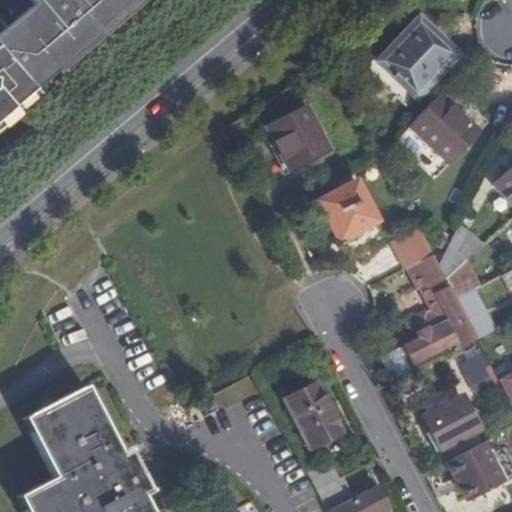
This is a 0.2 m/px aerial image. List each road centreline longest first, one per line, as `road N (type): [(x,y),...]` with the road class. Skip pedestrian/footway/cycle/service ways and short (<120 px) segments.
road 1 (secondary): [(271,0),(0,228)]
road 2 (residential): [(124,380),(165,444),(187,455),(241,452),(265,469),(285,511)]
road 3 (residential): [(329,309),(431,511)]
road 4 (unclassified): [(124,380),(94,367),(66,369),(0,401)]
